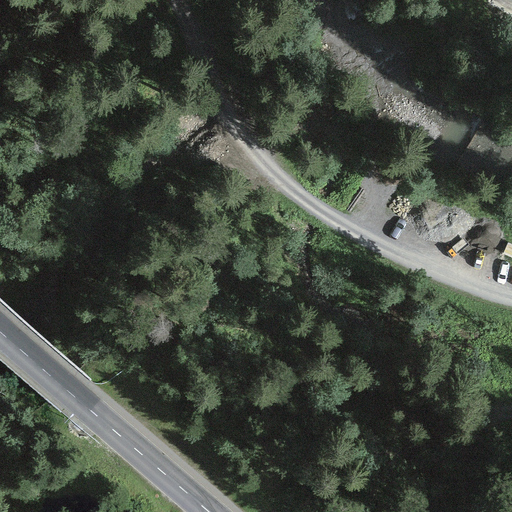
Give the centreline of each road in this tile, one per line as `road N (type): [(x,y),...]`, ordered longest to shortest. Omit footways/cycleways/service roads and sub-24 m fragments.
road 1 (unclassified): [(176,0),(230,121),(283,182),(385,248),(511,298)]
road 2 (secondary): [(0,329),(210,511)]
